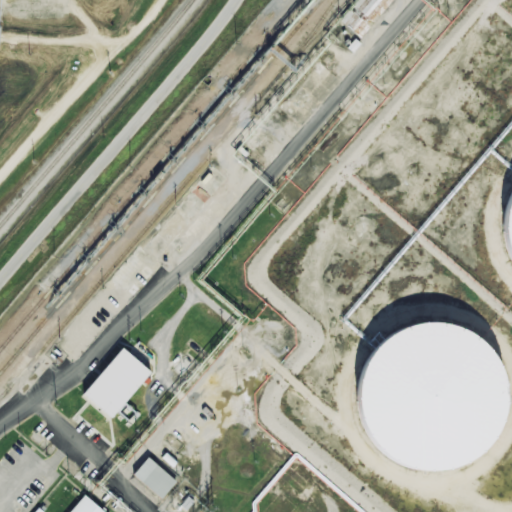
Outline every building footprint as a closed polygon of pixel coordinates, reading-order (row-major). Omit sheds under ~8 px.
[(391,0),(354,0),(337,19),(357,38),(391,0)] [(511,266),(504,250),(501,224),(508,198),(511,191),(511,266)] [(363,432),(356,406),(359,380),(370,356),(389,337),(411,326),(435,323),(459,327),(480,339),(497,356),(507,379),(510,403),(506,427),(494,448),(476,464),(451,475),(425,477),(399,469),(378,454),(363,432)] [(116,349),(79,393),(109,418),(146,374),(116,349)] [(129,477),(144,460),(171,484),(156,500),(129,477)] [(68,511),(81,498),(97,511),(68,511)]
